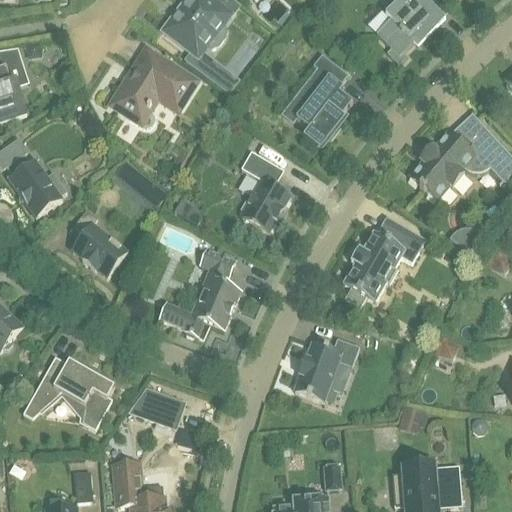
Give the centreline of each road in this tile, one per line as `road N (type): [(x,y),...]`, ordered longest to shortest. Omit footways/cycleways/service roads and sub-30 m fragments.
road 1 (residential): [(260,384),(328,240),(385,150),(511,27)]
road 2 (residential): [(260,384),(99,328),(0,231)]
road 3 (residential): [(226,511),(260,384)]
